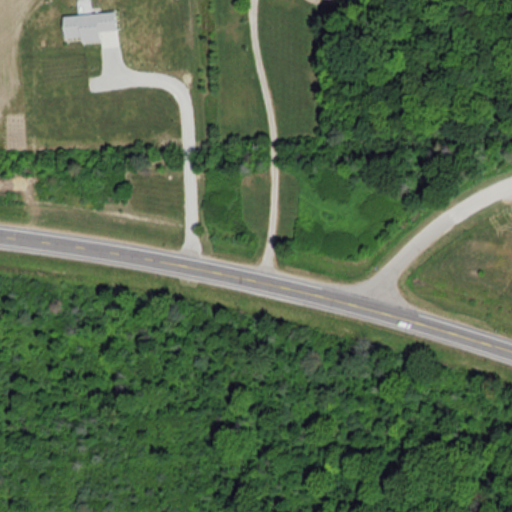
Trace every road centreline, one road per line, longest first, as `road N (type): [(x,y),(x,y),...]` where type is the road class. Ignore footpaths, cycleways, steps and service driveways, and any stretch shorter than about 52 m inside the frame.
road 1 (tertiary): [(0,237),(111,250),(360,305)]
road 2 (tertiary): [(360,305),(511,352)]
road 3 (residential): [(360,305),(392,261),(444,216)]
